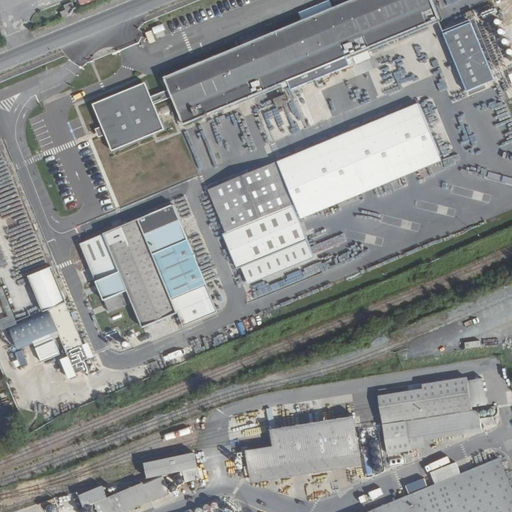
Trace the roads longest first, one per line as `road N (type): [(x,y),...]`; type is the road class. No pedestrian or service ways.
road 1 (unknown): [(42,222),(90,345),(117,357),(511,202)]
road 2 (unknown): [(417,89),(181,188)]
road 3 (residential): [(0,62),(151,0)]
road 4 (unknown): [(282,0),(131,60)]
road 5 (unknown): [(51,91),(82,202),(42,222)]
road 6 (unknown): [(181,188),(50,243)]
road 7 (unknown): [(23,103),(2,119),(42,222)]
road 8 (unknown): [(239,308),(181,188)]
